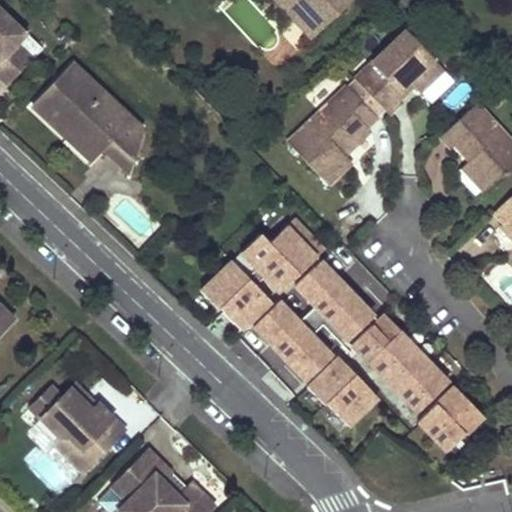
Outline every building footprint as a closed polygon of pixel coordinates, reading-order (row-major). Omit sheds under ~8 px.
[(328,0),(312,17),(295,0),(272,0),(310,38),(348,0),(328,0)] [(295,0),(312,17),(328,0),(295,0)] [(0,5),(0,57),(2,59),(0,60),(0,76),(8,84),(36,55),(20,41),(29,33),(0,5)] [(418,92),(442,69),(405,30),(354,79),(387,114),(399,103),(393,96),(408,81),(415,88),(418,92)] [(75,61),(34,104),(59,127),(66,120),(99,151),(104,147),(128,170),(143,125),(75,61)] [(442,69),(418,92),(429,103),(452,80),(442,69)] [(399,103),(415,88),(408,81),(393,96),(399,103)] [(323,108),(286,143),(327,185),(350,162),(344,155),(337,148),(343,142),(349,149),(369,131),(366,127),(376,117),(346,86),(334,97),(340,103),(329,114),(323,108)] [(340,103),(334,97),(323,108),(329,114),(340,103)] [(511,164),(511,143),(475,103),(439,136),(450,148),(459,139),(474,155),(465,164),(461,167),(483,191),(511,164)] [(66,120),(59,127),(92,159),(99,151),(66,120)] [(474,155),(459,139),(450,148),(465,164),(474,155)] [(337,148),(344,155),(349,149),(343,142),(337,148)] [(511,193),(492,212),(502,222),(499,225),(511,239),(511,193)] [(257,228),(236,250),(272,290),(286,275),(315,248),(287,219),(264,240),(257,228)] [(315,248),(286,275),(344,337),(373,310),(315,248)] [(229,256),(196,287),(239,331),(245,325),(271,299),(229,256)] [(511,309),(511,265),(508,260),(486,277),(511,309)] [(271,299),(245,325),(301,382),(334,350),(277,293),(271,299)] [(373,310),(344,337),(411,411),(448,377),(380,304),(373,310)] [(0,332),(12,320),(0,308),(0,332)] [(334,350),(301,382),(345,427),(378,395),(334,350)] [(448,377),(411,411),(446,449),(483,416),(448,377)] [(49,387),(27,409),(37,419),(57,438),(66,438),(91,463),(123,431),(96,404),(94,406),(90,410),(83,404),(83,395),(72,384),(59,397),(49,387)] [(94,406),(83,395),(83,404),(90,410),(94,406)] [(37,419),(31,425),(81,474),(91,463),(66,438),(57,438),(37,419)] [(145,450),(110,487),(125,501),(115,511),(204,511),(211,505),(189,484),(184,488),(176,497),(168,490),(168,472),(145,450)] [(184,488),(168,472),(168,490),(176,497),(184,488)]
